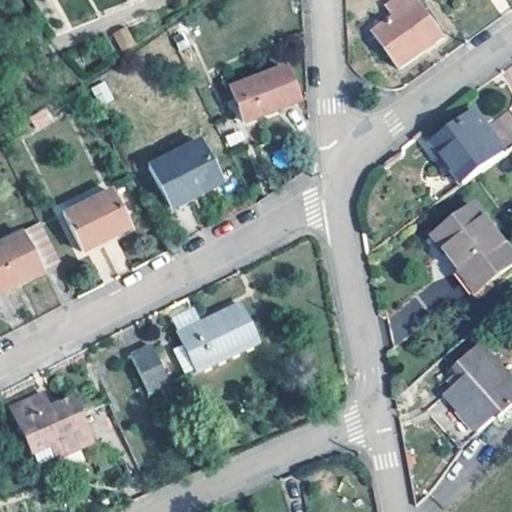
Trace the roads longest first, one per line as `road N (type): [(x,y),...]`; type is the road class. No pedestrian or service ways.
road 1 (residential): [(0,363),(337,194)]
road 2 (residential): [(377,417),(160,511)]
road 3 (residential): [(337,194),(377,417)]
road 4 (residential): [(511,40),(336,166)]
road 5 (residential): [(326,0),(336,166)]
